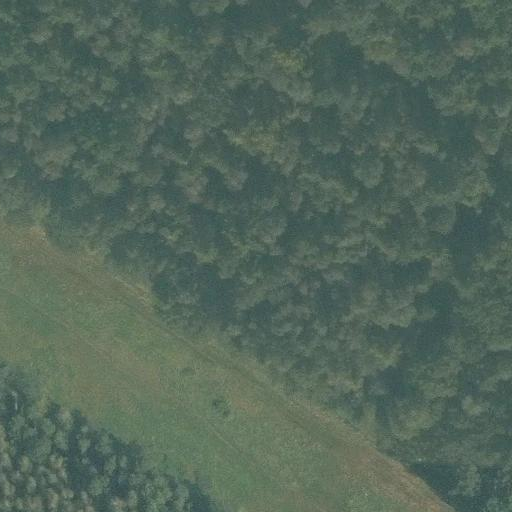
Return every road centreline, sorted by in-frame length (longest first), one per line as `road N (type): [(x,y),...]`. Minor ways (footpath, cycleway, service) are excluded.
road 1 (track): [(482,511),(0,171)]
road 2 (track): [(511,209),(356,422)]
